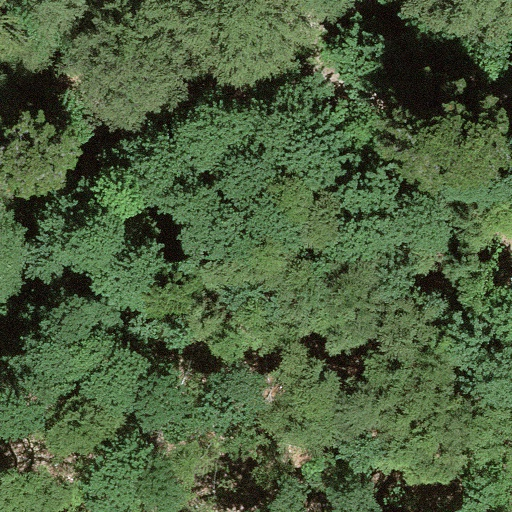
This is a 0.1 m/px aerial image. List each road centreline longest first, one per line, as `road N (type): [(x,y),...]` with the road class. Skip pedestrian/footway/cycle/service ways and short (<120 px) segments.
road 1 (track): [(157,91),(511,90)]
road 2 (track): [(354,0),(157,91)]
road 3 (track): [(0,164),(157,91)]
